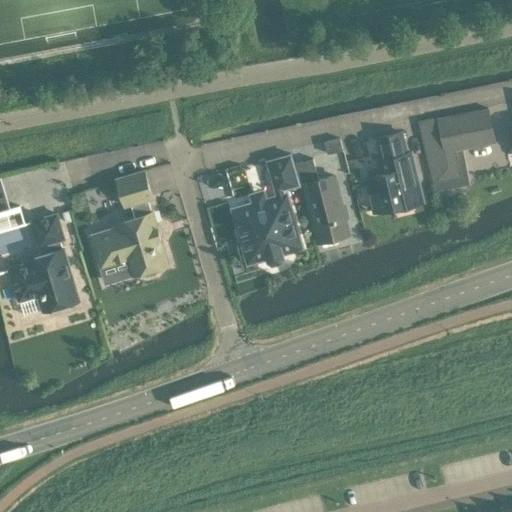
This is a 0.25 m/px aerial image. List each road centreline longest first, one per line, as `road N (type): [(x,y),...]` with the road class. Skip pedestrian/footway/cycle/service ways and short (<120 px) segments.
road 1 (secondary): [(240,366),(511,270)]
road 2 (secondary): [(0,447),(240,366)]
road 3 (unclassified): [(240,366),(176,143)]
